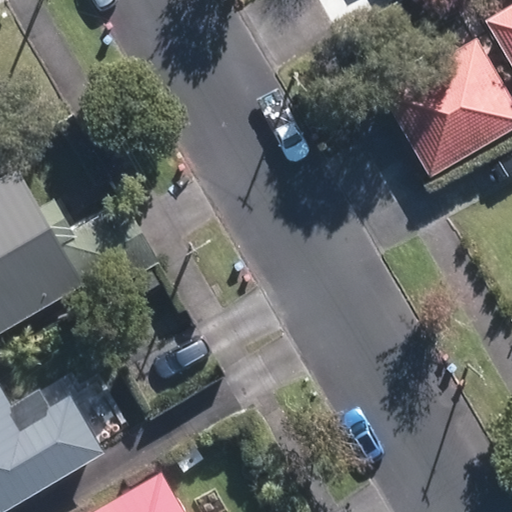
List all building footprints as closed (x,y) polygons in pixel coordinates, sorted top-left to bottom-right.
[(511,8),(490,22),(511,58),(511,8)] [(384,89),(432,175),(511,130),(511,98),(478,37),(384,89)] [(0,317),(59,286),(0,177),(0,317)] [(0,501),(25,489),(0,441),(0,501)] [(176,511),(141,453),(40,511),(176,511)]
